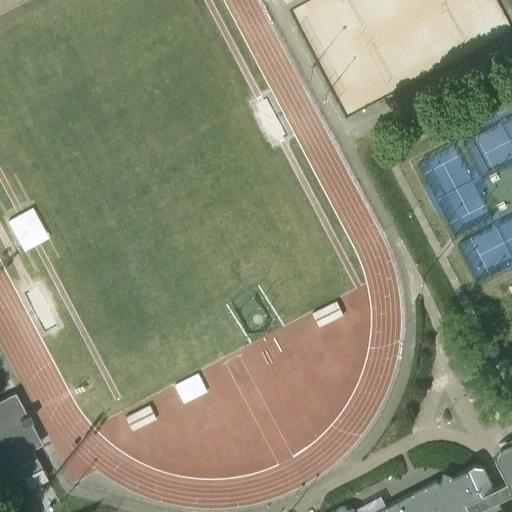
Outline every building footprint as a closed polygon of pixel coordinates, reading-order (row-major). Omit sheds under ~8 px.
[(36,207),(11,220),(26,251),(52,238),(36,207)] [(192,397),(216,386),(207,367),(183,377),(192,397)] [(6,395),(0,398),(0,459),(6,471),(35,456),(26,440),(36,435),(13,392),(6,395)] [(509,478),(494,486),(499,496),(511,489),(511,443),(500,450),(498,457),(509,478)] [(507,511),(499,496),(494,486),(483,465),(475,463),(453,474),(455,478),(442,484),(440,480),(435,479),(372,511),(356,511),(355,509),(342,505),(328,511),(507,511)] [(40,467),(22,476),(28,487),(46,477),(40,467)]
